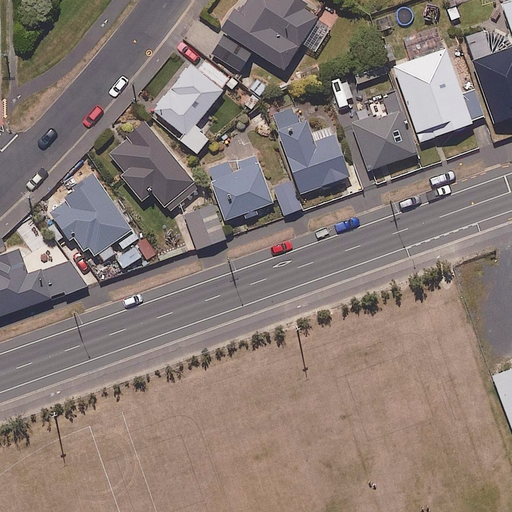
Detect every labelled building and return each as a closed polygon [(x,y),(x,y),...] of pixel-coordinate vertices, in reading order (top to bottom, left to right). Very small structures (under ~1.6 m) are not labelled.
[(247,0),(242,9),(236,5),(222,27),(227,30),(213,52),(241,69),(253,48),(286,67),(302,40),(317,49),(333,23),(303,4),(305,0),(247,0)] [(511,44),(492,51),(483,27),(466,33),(496,120),(511,114),(511,44)] [(464,91),(448,45),(396,63),(422,137),(486,115),(476,87),(464,91)] [(199,66),(193,61),(155,107),(185,131),(181,136),(198,150),(210,135),(195,123),(231,78),(206,57),(199,66)] [(415,152),(400,104),(354,119),(370,166),(415,152)] [(307,114),(300,117),(279,124),(301,190),(351,173),(334,123),(313,131),(307,114)] [(200,185),(148,121),(112,151),(126,169),(123,172),(143,197),(154,189),(170,209),(200,185)] [(227,217),(244,211),(246,216),(260,211),(258,205),(274,200),(257,151),(209,168),(227,217)] [(51,207),(70,235),(75,232),(85,247),(91,242),(102,259),(115,250),(110,242),(118,237),(124,246),(139,236),(95,170),(74,184),(78,190),(51,207)] [(374,184),(370,171),(346,178),(349,191),(374,184)] [(303,206),(293,179),(275,185),(285,213),(303,206)] [(227,236),(215,200),(185,210),(197,246),(227,236)] [(0,313),(81,284),(87,282),(72,257),(43,268),(41,264),(28,269),(20,246),(0,253),(0,313)] [(511,362),(486,372),(511,443),(511,362)]
